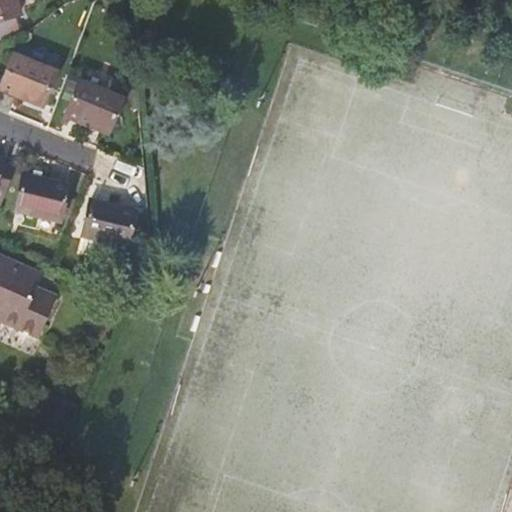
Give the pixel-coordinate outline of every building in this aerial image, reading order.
[(0,0),(0,22),(15,18),(18,16),(12,0),(0,0)] [(0,39),(19,32),(15,18),(0,22),(0,39)] [(56,74),(13,57),(0,88),(0,92),(42,109),(56,74)] [(121,101),(80,84),(66,117),(108,134),(121,101)] [(0,203),(14,169),(0,166),(2,160),(0,159),(0,203)] [(68,187),(23,177),(14,211),(60,222),(68,187)] [(135,212),(90,203),(82,236),(85,237),(128,246),(135,212)] [(128,246),(85,237),(80,252),(120,262),(128,246)] [(41,274),(0,256),(0,321),(37,338),(55,297),(35,288),(41,274)] [(59,401),(49,421),(56,424),(69,430),(78,410),(59,401)] [(69,430),(56,424),(45,447),(59,454),(69,430)]
